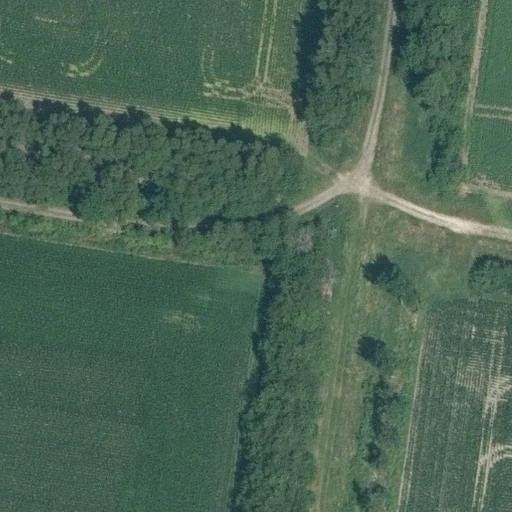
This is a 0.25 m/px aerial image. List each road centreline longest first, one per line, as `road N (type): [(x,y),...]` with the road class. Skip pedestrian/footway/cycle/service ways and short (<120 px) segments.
road 1 (track): [(381,155),(353,181),(250,224),(166,223),(0,196)]
road 2 (track): [(377,183),(331,511)]
road 3 (track): [(402,0),(377,183)]
road 4 (track): [(377,183),(438,210),(511,228)]
